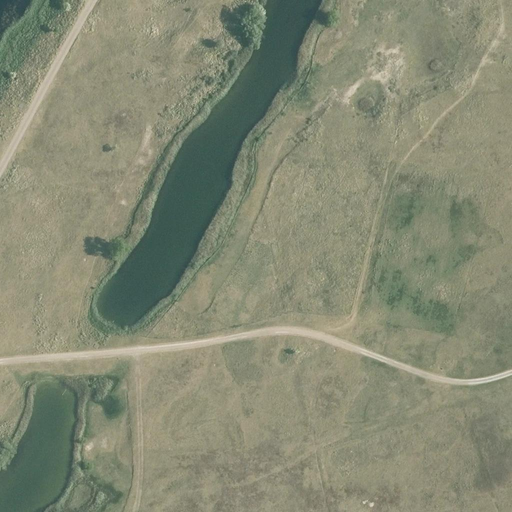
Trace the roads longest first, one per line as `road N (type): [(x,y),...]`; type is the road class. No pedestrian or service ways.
road 1 (track): [(0,362),(277,330),(323,337),(453,382),(511,372)]
road 2 (track): [(0,168),(92,0)]
